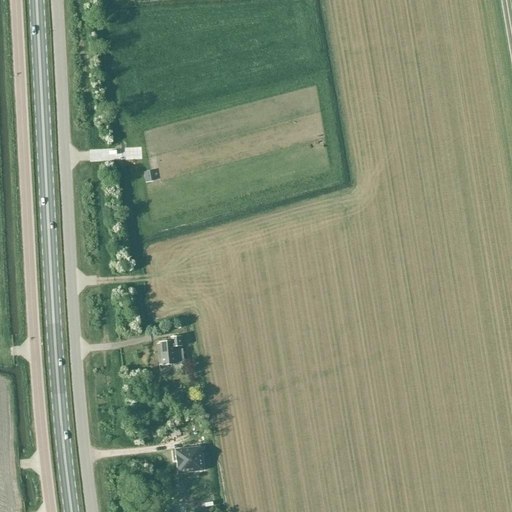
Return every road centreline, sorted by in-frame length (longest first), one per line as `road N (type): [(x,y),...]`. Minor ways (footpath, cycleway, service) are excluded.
road 1 (unclassified): [(15,0),(50,511)]
road 2 (primary): [(71,511),(36,0)]
road 3 (unclassified): [(56,0),(91,511)]
